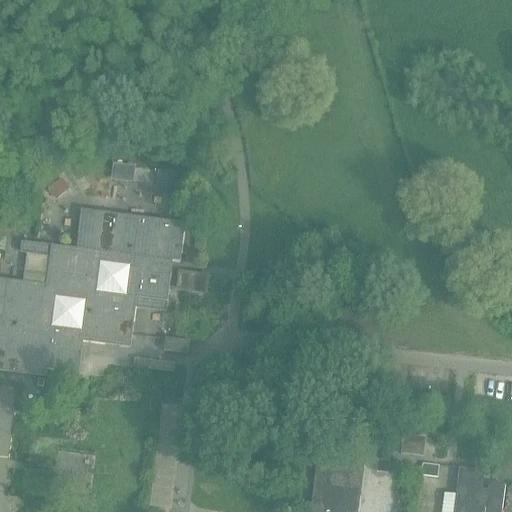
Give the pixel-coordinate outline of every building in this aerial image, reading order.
[(156,170),(154,186),(175,189),(177,173),(156,170)] [(59,180),(48,190),(56,199),(67,189),(59,180)] [(181,262),(185,224),(82,211),(78,249),(22,242),(22,243),(53,247),(48,285),(0,279),(0,346),(1,346),(0,350),(0,362),(78,372),(82,341),(106,344),(107,335),(121,337),(120,347),(131,348),(137,298),(168,302),(173,261),(181,262)] [(402,436),(400,455),(423,457),(425,438),(402,436)] [(501,511),(505,487),(490,485),(489,490),(482,490),(485,472),(460,468),(454,511),(358,511),(366,456),(341,453),(338,471),(332,470),(332,464),(317,462),(310,511),(501,511)] [(422,464),(418,475),(436,478),(438,466),(422,464)]
